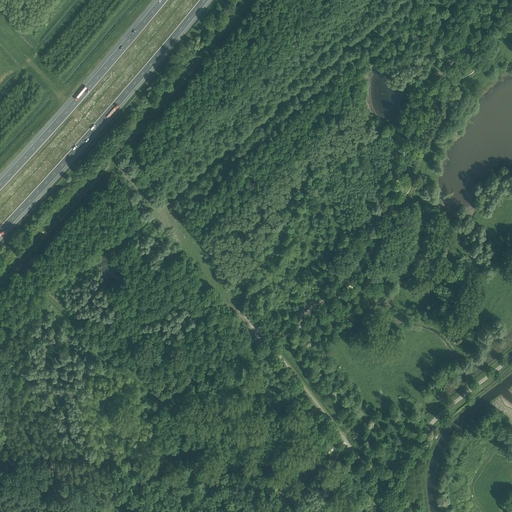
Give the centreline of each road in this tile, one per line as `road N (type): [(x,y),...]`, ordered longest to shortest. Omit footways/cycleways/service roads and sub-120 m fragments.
road 1 (motorway): [(0,232),(204,0)]
road 2 (motorway): [(162,0),(0,185)]
